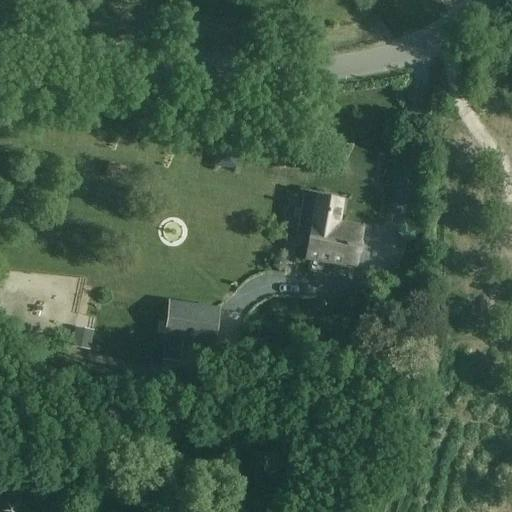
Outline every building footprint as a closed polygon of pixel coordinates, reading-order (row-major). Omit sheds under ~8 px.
[(107,164),(106,176),(117,177),(118,165),(107,164)] [(352,265),(358,231),(332,226),(337,201),(316,198),(306,257),(352,265)] [(274,260),(272,267),(278,271),(284,269),(286,262),(280,258),(274,260)] [(210,340),(215,309),(168,301),(163,333),(210,340)] [(74,327),(70,345),(89,348),(92,330),(74,327)]
